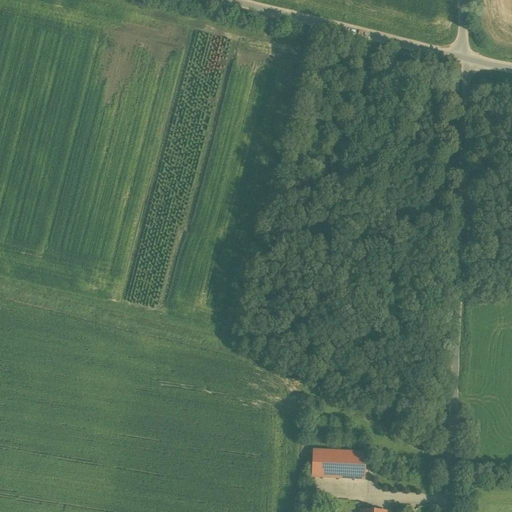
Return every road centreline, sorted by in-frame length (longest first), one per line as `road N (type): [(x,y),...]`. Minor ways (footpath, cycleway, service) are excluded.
road 1 (unclassified): [(448,511),(464,59)]
road 2 (unclassified): [(464,59),(226,0)]
